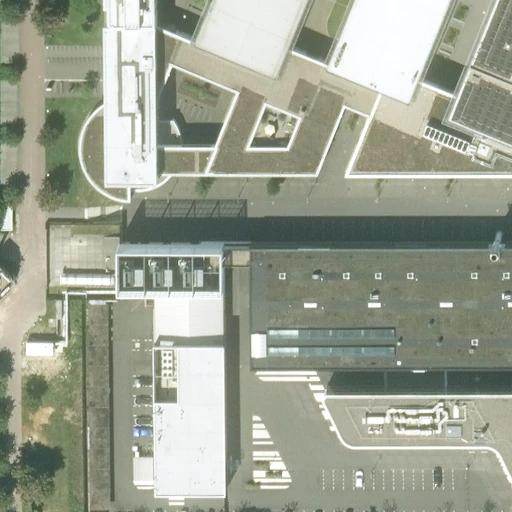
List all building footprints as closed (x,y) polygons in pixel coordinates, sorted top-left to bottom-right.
[(104,0),(105,6),(109,6),(109,22),(105,23),(105,102),(100,106),(95,110),(92,113),(89,117),(86,122),(83,127),(82,131),(80,136),(79,141),(79,147),(79,153),(80,160),(82,166),(84,172),(87,178),(91,182),(95,187),(99,190),(104,193),(108,196),(113,198),(118,199),(124,201),(130,201),(130,192),(135,193),(140,192),(145,192),(149,191),(152,190),(157,187),(161,185),(163,183),(167,180),(170,177),(173,173),(204,173),(318,172),(329,143),(341,113),(342,113),(345,103),(370,113),(372,114),(383,86),(410,96),(419,75),(448,0),(354,0),(329,62),(309,54),(288,46),(306,0),(212,0),(196,41),(156,25),(156,0),(104,0)] [(511,0),(495,0),(458,92),(419,75),(410,96),(383,86),(372,114),(370,113),(346,172),(511,170),(511,0)] [(511,363),(511,241),(250,243),(250,245),(237,245),(223,245),(119,246),(119,288),(154,288),(224,287),(223,262),(237,262),(251,262),(251,366),(384,365),(385,385),(447,385),(447,364),(511,363)] [(0,294),(17,279),(0,261),(0,294)] [(224,287),(154,288),(154,343),(224,343),(224,287)] [(108,511),(107,306),(87,306),(88,511),(108,511)] [(226,463),(224,343),(154,343),(155,494),(226,493),(226,463)] [(511,383),(482,384),(447,385),(385,385),(329,385),(326,387),(324,390),(325,394),(344,432),(347,435),(351,437),(355,438),(490,437),(495,439),(500,443),(505,454),(511,468),(511,383)]
